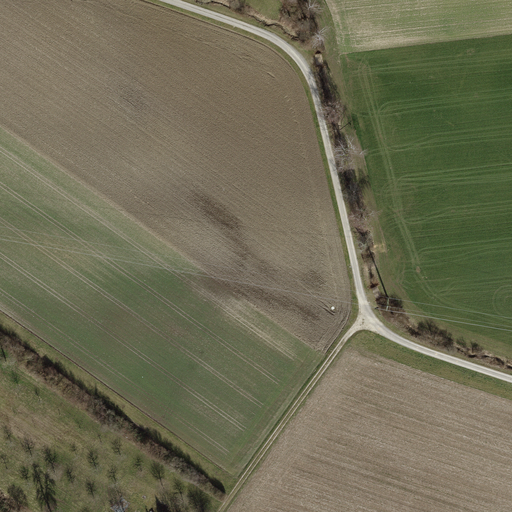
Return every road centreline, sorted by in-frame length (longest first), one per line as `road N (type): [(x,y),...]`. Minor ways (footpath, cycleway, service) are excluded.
road 1 (track): [(175,0),(253,26),(303,61),(367,318),(406,340),(511,375)]
road 2 (track): [(367,318),(349,330),(221,511)]
